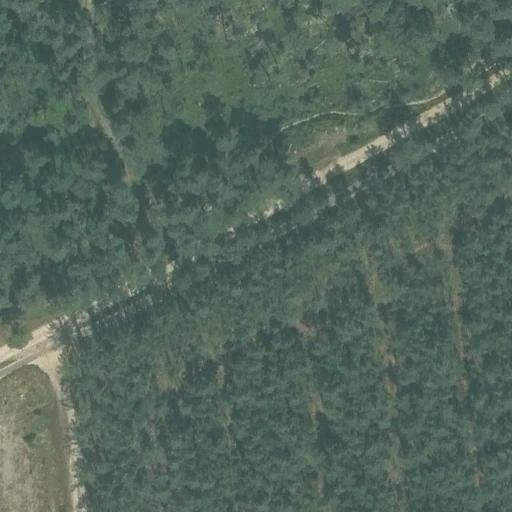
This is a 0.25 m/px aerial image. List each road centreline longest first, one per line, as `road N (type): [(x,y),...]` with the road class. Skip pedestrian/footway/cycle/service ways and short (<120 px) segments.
road 1 (track): [(47,329),(210,247),(511,70)]
road 2 (track): [(56,346),(75,511)]
